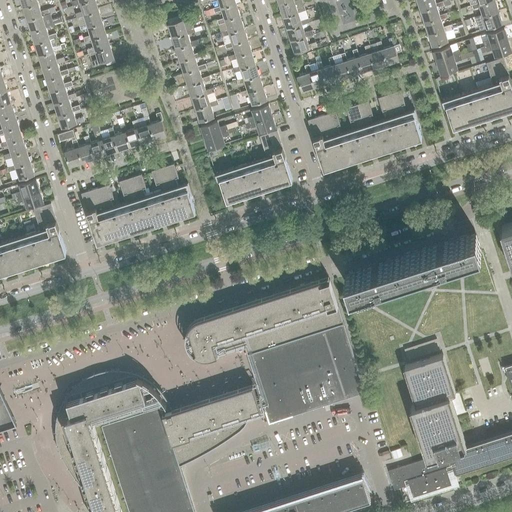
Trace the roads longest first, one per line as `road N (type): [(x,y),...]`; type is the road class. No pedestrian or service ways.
road 1 (secondary): [(0,330),(511,165)]
road 2 (residential): [(0,3),(88,273)]
road 3 (secondary): [(324,195),(88,273)]
road 4 (residential): [(261,0),(324,195)]
road 5 (secondary): [(511,137),(324,195)]
